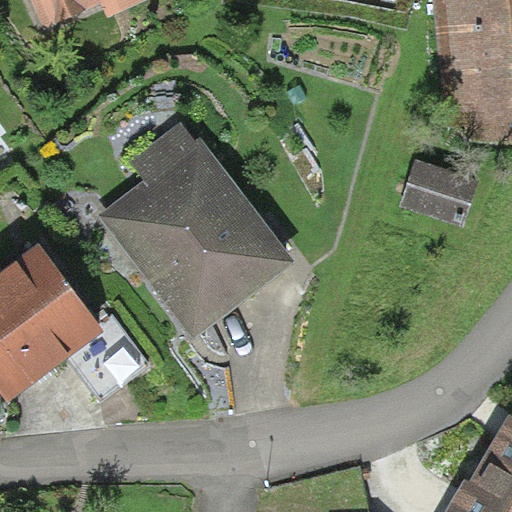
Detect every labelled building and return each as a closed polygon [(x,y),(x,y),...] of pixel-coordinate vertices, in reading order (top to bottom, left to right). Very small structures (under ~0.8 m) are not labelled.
[(32,0),(46,31),(102,6),(108,19),(150,0),(32,0)] [(511,0),(435,0),(443,127),(467,126),(468,141),(511,138),(511,0)] [(192,344),(297,268),(203,140),(196,146),(181,125),(130,163),(145,184),(99,217),(192,344)] [(479,184),(417,162),(401,207),(462,229),(479,184)] [(105,336),(41,247),(0,275),(0,396),(7,406),(105,336)] [(511,511),(511,417),(507,415),(451,511),(511,511)]
